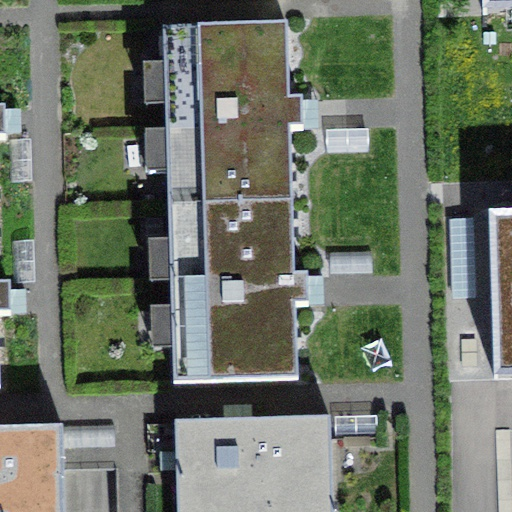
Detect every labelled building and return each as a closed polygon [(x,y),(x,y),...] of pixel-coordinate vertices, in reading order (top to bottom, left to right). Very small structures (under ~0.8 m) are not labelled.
[(164,31),(169,208),(292,204),(290,132),(303,131),(302,101),(289,102),(287,27),(164,31)] [(294,277),(292,204),(169,208),(174,385),(298,381),(296,307),(308,307),(307,277),(294,277)] [(511,215),(490,216),(495,379),(511,377),(511,215)] [(0,285),(0,315),(10,315),(10,286),(0,285)] [(243,422),(175,424),(176,467),(177,511),(332,511),(330,420),(243,422)] [(64,511),(63,428),(0,429),(0,432),(2,511),(64,511)]
